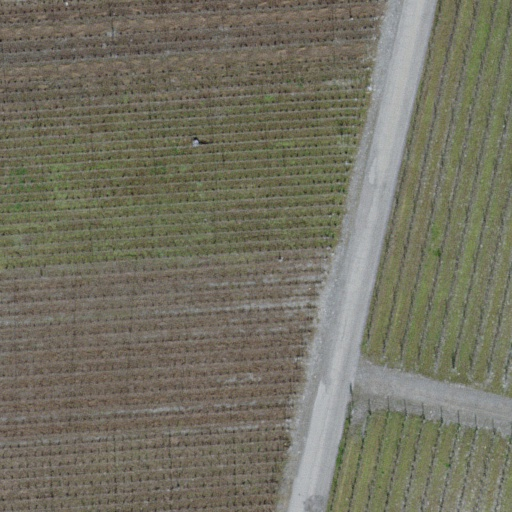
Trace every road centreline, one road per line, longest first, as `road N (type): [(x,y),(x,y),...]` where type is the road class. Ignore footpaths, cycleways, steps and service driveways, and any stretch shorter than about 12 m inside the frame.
road 1 (track): [(305,511),(425,0)]
road 2 (track): [(335,384),(511,422)]
